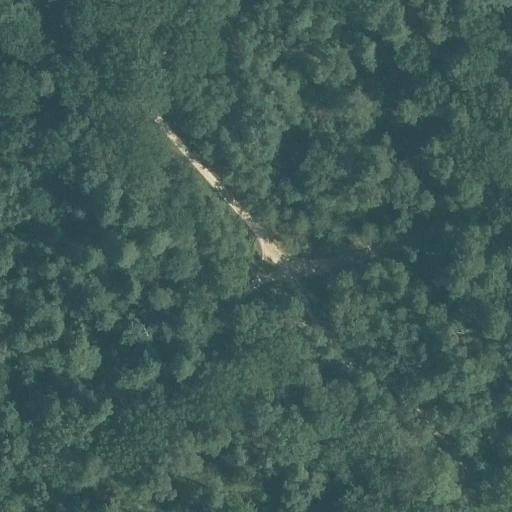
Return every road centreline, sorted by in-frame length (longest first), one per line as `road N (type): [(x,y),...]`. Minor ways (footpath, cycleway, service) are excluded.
road 1 (track): [(284,269),(240,209),(36,0)]
road 2 (track): [(18,489),(158,414),(185,387),(232,298),(284,269)]
road 3 (track): [(284,269),(319,330),(356,351),(510,511)]
road 4 (track): [(511,185),(401,241),(315,268),(284,269)]
